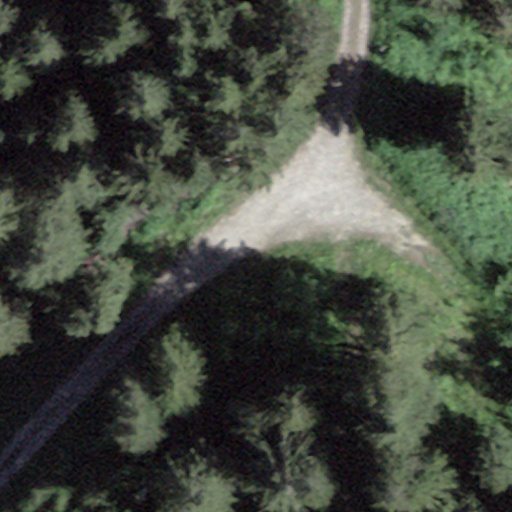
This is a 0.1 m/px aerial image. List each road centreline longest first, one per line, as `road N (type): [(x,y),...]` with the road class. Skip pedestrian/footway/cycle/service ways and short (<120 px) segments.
road 1 (track): [(0,462),(115,336),(340,136)]
road 2 (track): [(340,136),(347,0)]
